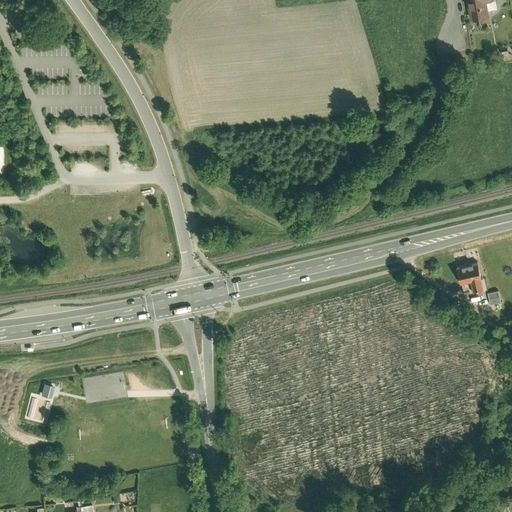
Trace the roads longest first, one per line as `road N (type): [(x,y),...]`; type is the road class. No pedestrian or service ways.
road 1 (secondary): [(511,222),(194,297)]
road 2 (residential): [(194,297),(155,138),(130,82),(75,0)]
road 3 (tertiary): [(217,511),(194,297)]
road 4 (secondary): [(194,297),(0,331)]
